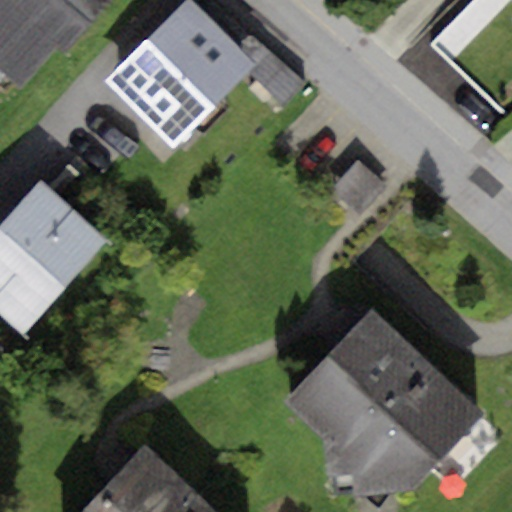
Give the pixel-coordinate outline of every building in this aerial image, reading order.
[(0,0),(0,77),(20,95),(104,0),(0,0)] [(198,3),(112,82),(171,146),(242,81),(274,116),(304,88),(230,8),(215,22),(198,3)] [(37,167),(0,200),(0,297),(18,316),(102,238),(37,167)] [(367,169),(339,191),(362,219),(389,197),(367,169)] [(379,310),(291,398),(327,434),(333,473),(373,511),(380,511),(404,488),(425,484),(489,419),(379,310)] [(215,511),(152,446),(90,511),(215,511)]
